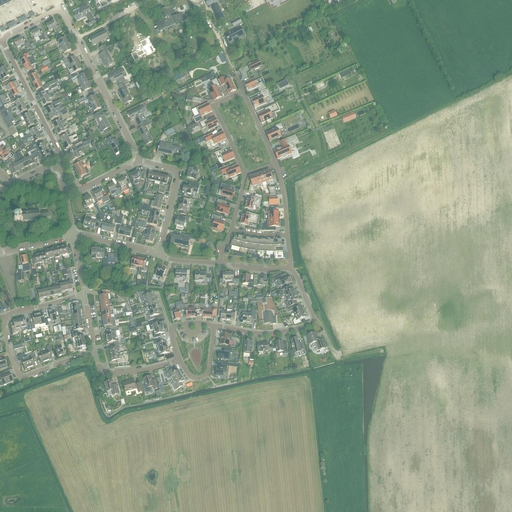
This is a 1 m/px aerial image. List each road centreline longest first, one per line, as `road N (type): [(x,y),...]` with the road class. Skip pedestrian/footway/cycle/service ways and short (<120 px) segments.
road 1 (residential): [(140,159),(58,9)]
road 2 (residential): [(93,352),(21,377),(5,341),(6,316)]
road 3 (residential): [(62,167),(0,41)]
road 4 (residential): [(158,252),(177,172),(140,159)]
